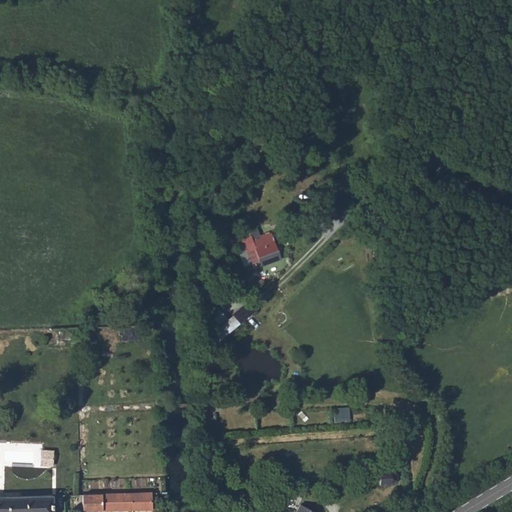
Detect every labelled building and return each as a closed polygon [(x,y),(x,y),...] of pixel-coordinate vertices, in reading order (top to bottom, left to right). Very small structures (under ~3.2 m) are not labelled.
[(261,260),(262,264),(282,258),(273,229),(261,233),(259,227),(249,229),(250,234),(243,237),(251,263),(261,260)] [(230,331),(217,304),(202,311),(215,338),(230,331)] [(388,472),(373,473),(374,485),(386,483),(389,482),(390,480),(391,478),(388,472)] [(143,507),(142,491),(72,493),(73,508),(143,507)] [(46,511),(46,495),(32,496),(32,511),(46,511)] [(32,511),(32,496),(0,496),(0,511),(32,511)] [(314,511),(298,503),(293,511),(314,511)]
